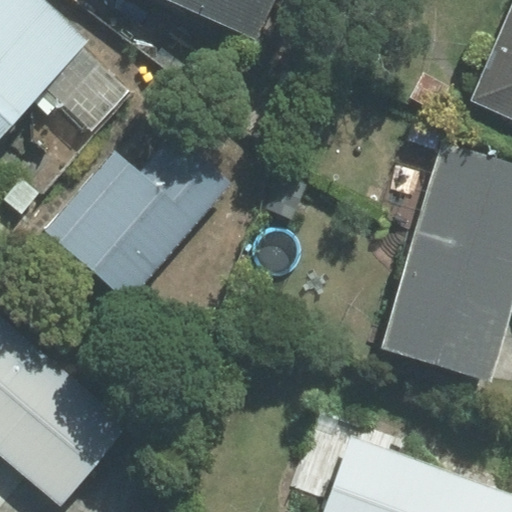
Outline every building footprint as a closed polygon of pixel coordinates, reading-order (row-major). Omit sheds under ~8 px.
[(0,0),(0,143),(32,110),(95,38),(54,0),(0,0)] [(190,0),(267,34),(282,0),(190,0)] [(511,112),(511,11),(475,97),(511,112)] [(134,298),(236,181),(178,131),(146,167),(121,146),(51,227),(134,298)] [(502,376),(511,337),(511,158),(447,140),(390,345),(502,376)] [(0,446),(1,445),(68,501),(134,424),(0,310),(0,446)] [(511,511),(511,488),(357,433),(329,511),(511,511)]
